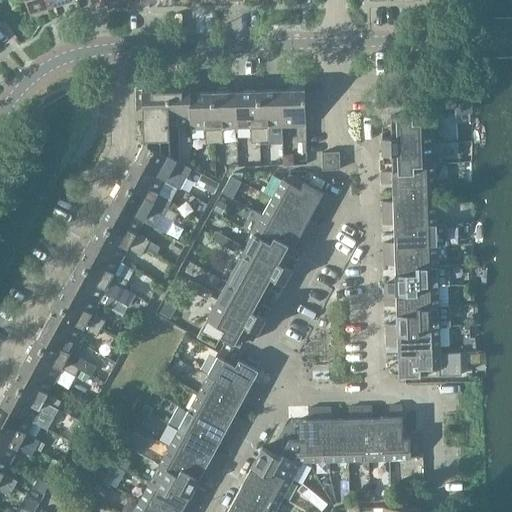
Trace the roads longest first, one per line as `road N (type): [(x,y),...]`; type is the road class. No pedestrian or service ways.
road 1 (residential): [(0,369),(123,142),(117,50)]
road 2 (residential): [(275,393),(274,339),(337,218),(372,208)]
road 3 (tertiary): [(117,50),(336,44)]
road 4 (residential): [(379,394),(372,208)]
road 5 (tertiary): [(336,44),(511,37)]
road 6 (residential): [(437,511),(437,394),(379,394)]
road 7 (tertiary): [(0,127),(37,69),(65,56),(117,50)]
road 8 (residential): [(209,511),(275,393)]
